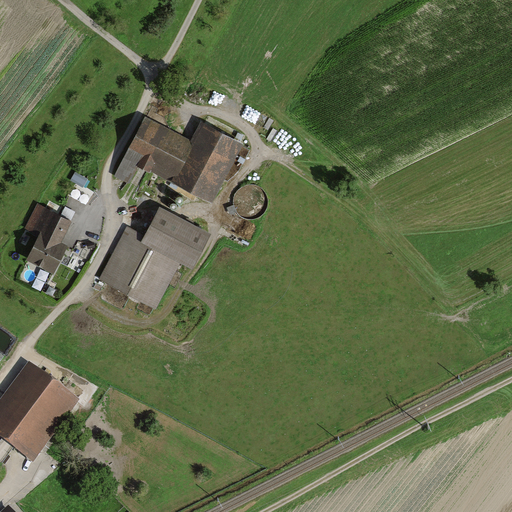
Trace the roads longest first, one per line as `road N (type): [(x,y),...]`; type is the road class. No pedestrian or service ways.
road 1 (track): [(0,375),(82,286),(115,225),(108,164),(198,0)]
road 2 (track): [(263,511),(511,380)]
road 3 (track): [(157,77),(64,0)]
